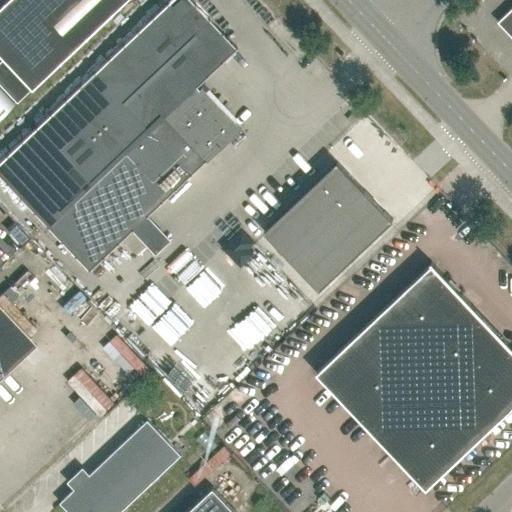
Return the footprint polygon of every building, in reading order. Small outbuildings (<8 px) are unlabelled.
[(168,0),(0,159),(0,177),(87,269),(204,159),(203,158),(235,128),(195,85),(235,47),(190,0),(168,0)] [(3,0),(0,3),(0,55),(2,58),(0,60),(0,82),(17,100),(30,87),(121,0),(3,0)] [(511,7),(498,21),(511,36),(511,7)] [(0,88),(0,114),(13,103),(0,88)] [(320,289),(393,219),(338,160),(264,230),(320,289)] [(242,230),(224,247),(241,265),(253,253),(248,247),(253,242),(242,230)] [(371,430),(487,320),(432,261),(430,262),(431,263),(316,372),(371,430)] [(0,377),(36,343),(0,305),(0,377)] [(511,406),(511,346),(487,320),(371,430),(426,488),(511,406)] [(119,511),(181,454),(148,419),(60,502),(70,511),(119,511)] [(237,511),(213,486),(185,511),(237,511)]
